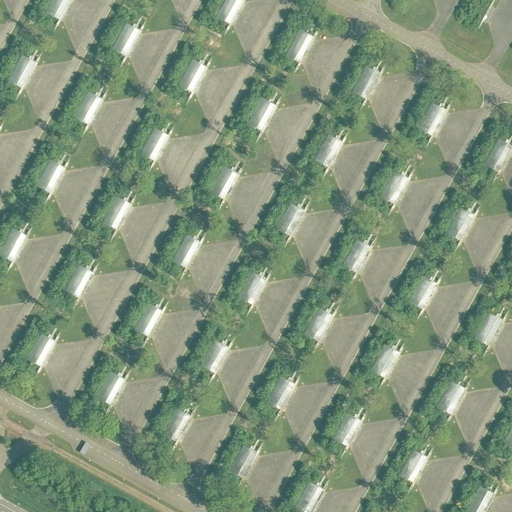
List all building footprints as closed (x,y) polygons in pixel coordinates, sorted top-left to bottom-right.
[(70,0),(52,0),(45,14),(59,22),(70,0)] [(244,0),(242,0),(226,0),(216,19),(230,26),(244,0)] [(139,32),(125,25),(111,50),(125,58),(139,32)] [(313,38),(299,31),(285,57),(299,64),(313,38)] [(35,64),(22,57),(8,83),(21,90),(35,64)] [(206,69),(193,62),(178,87),(192,95),(206,69)] [(379,75),(365,67),(351,93),(364,100),(379,75)] [(101,101),(88,93),(74,119),(87,126),(101,101)] [(275,107),(262,99),(247,125),(261,133),(275,107)] [(445,111),(432,104),(417,129),(431,137),(445,111)] [(168,138),(155,130),(141,156),(154,163),(168,138)] [(341,143),(327,136),(313,161),(327,169),(341,143)] [(510,148),(497,141),(483,167),(496,174),(510,148)] [(64,169),(50,162),(36,187),(50,195),(64,169)] [(237,175),(224,168),(210,194),(223,201),(237,175)] [(408,180),(394,172),(380,198),(393,205),(408,180)] [(131,206),(117,198),(103,224),(117,232),(131,206)] [(303,212),(290,204),(276,230),(289,237),(303,212)] [(473,217),(459,209),(445,235),(459,243),(473,217)] [(26,239),(12,231),(0,253),(0,258),(11,264),(26,239)] [(200,244),(186,236),(172,262),(186,270),(200,244)] [(370,248),(356,241),(342,267),(356,274),(370,248)] [(93,275),(79,268),(65,294),(79,301),(93,275)] [(266,280),(252,273),(238,298),(252,306),(266,280)] [(435,285),(422,278),(407,304),(421,311),(435,285)] [(162,313),(148,306),(134,332),(148,339),(162,313)] [(332,317),(319,309),(305,335),(318,342),(332,317)] [(501,322),(487,315),(473,340),(487,348),(501,322)] [(55,344),(41,337),(27,363),(41,370),(55,344)] [(228,350),(214,342),(200,368),(213,375),(228,350)] [(398,354),(384,346),(370,372),(383,379),(398,354)] [(124,382),(110,375),(96,400),(110,408),(124,382)] [(294,386),(281,379),(266,404),(280,412),(294,386)] [(463,390),(450,383),(436,409),(449,416),(463,390)] [(190,418),(176,411),(162,437),(176,444),(190,418)] [(359,423),(346,416),(332,442),(345,449),(359,423)] [(511,426),(502,445),(511,450),(511,426)] [(256,455),(243,447),(229,473),(242,481),(256,455)] [(425,460),(412,453),(398,478),(411,486),(425,460)] [(310,511),(322,492),(308,485),(294,510),(297,511),(310,511)] [(482,511),(491,496),(478,489),(465,511),(482,511)]
